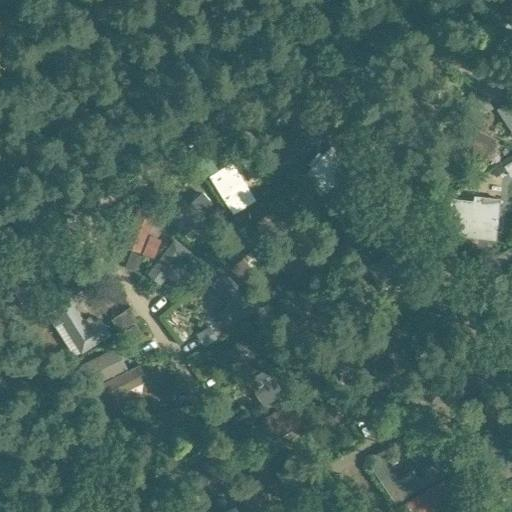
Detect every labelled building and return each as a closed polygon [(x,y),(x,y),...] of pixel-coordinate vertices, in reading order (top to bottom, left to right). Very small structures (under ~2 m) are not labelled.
[(402,120),(431,120),(432,60),(415,60),(414,95),(402,95),(402,120)] [(483,91),(465,102),(477,118),(494,108),(483,91)] [(450,140),(486,160),(497,139),(481,130),(484,125),(477,121),(476,123),(470,119),(468,123),(462,120),(450,140)] [(269,166),(279,175),(320,135),(311,125),(269,166)] [(334,145),(307,173),(327,191),(352,163),(334,145)] [(208,153),(194,161),(205,179),(218,171),(208,153)] [(233,213),(255,199),(233,163),(210,177),(233,213)] [(501,166),(492,172),(496,177),(504,170),(501,166)] [(163,210),(180,230),(211,203),(202,193),(185,208),(177,198),(163,210)] [(387,220),(372,196),(338,216),(346,229),(366,216),(374,229),(387,220)] [(473,197),(473,202),(453,200),(449,233),(493,238),(497,199),(473,197)] [(139,251),(154,213),(140,208),(125,245),(139,251)] [(61,230),(39,268),(53,276),(56,271),(66,276),(75,261),(65,255),(75,238),(61,230)] [(161,283),(177,262),(189,271),(199,257),(188,248),(173,237),(147,273),(161,283)] [(20,241),(11,246),(16,253),(24,247),(20,241)] [(360,247),(345,255),(350,265),(366,256),(360,247)] [(367,267),(380,291),(413,273),(400,249),(367,267)] [(232,268),(260,298),(270,288),(243,258),(232,268)] [(321,274),(318,262),(287,271),(290,283),(321,274)] [(224,275),(213,285),(231,303),(221,313),(230,323),(251,304),(224,275)] [(275,301),(299,351),(316,343),(292,293),(275,301)] [(445,298),(434,302),(439,314),(450,309),(445,298)] [(69,300),(55,308),(82,350),(109,333),(100,320),(91,326),(88,321),(84,324),(69,300)] [(134,325),(123,332),(129,341),(140,334),(134,325)] [(271,340),(264,328),(223,351),(230,363),(271,340)] [(446,339),(455,357),(438,365),(444,377),(461,369),(463,372),(473,366),(457,333),(446,339)] [(343,361),(348,368),(380,348),(375,341),(343,361)] [(428,345),(415,351),(420,363),(433,357),(428,345)] [(325,351),(313,358),(320,370),(332,362),(328,357),(325,351)] [(99,385),(112,415),(126,408),(120,393),(147,382),(141,368),(99,385)] [(273,405),(284,398),(265,368),(254,376),(273,405)] [(318,425),(319,424),(323,430),(328,427),(324,421),(356,401),(342,379),(304,403),(318,425)] [(261,419),(274,440),(305,421),(292,400),(261,419)] [(158,411),(161,426),(194,419),(191,404),(158,411)] [(504,437),(474,445),(481,470),(511,462),(504,437)] [(367,461),(395,503),(422,486),(413,472),(399,481),(380,452),(367,461)] [(171,461),(169,476),(184,478),(186,463),(171,461)] [(198,462),(195,489),(209,490),(209,488),(231,490),(234,465),(198,462)] [(433,511),(455,499),(443,479),(405,501),(411,511),(433,511)] [(501,489),(490,494),(497,511),(499,511),(509,508),(501,489)] [(356,511),(378,511),(380,509),(368,499),(356,511)] [(91,511),(123,511),(124,511),(96,500),(91,511)]
